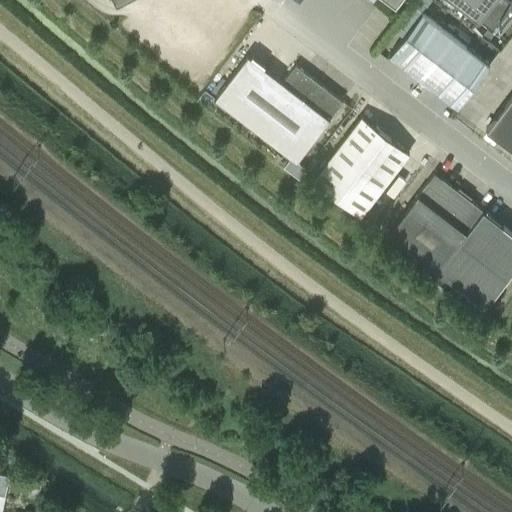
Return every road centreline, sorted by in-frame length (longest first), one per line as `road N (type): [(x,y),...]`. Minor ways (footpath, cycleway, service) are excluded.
road 1 (unclassified): [(511,430),(250,241),(0,32)]
road 2 (unclassified): [(511,189),(267,3)]
road 3 (residential): [(262,511),(114,447),(0,383)]
